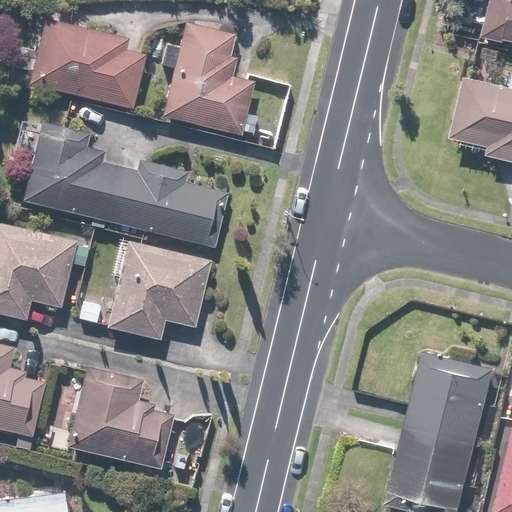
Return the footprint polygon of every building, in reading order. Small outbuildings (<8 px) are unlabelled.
[(511,0),(488,0),(480,38),(511,44),(511,0)] [(41,23),(29,86),(130,105),(139,54),(125,51),(127,39),(41,23)] [(180,23),(159,118),(240,136),(241,131),(252,134),(256,115),(245,113),(252,81),(231,76),(235,57),(226,55),(231,34),(180,23)] [(511,89),(464,78),(450,139),(489,148),(487,155),(511,160),(511,89)] [(41,121),(21,199),(210,249),(224,194),(180,183),(183,172),(136,160),(133,170),(100,162),(103,151),(84,145),(87,133),(41,121)] [(72,239),(0,225),(0,316),(23,321),(27,301),(59,307),(72,239)] [(206,258),(123,242),(106,329),(158,339),(161,321),(192,327),(206,258)] [(10,348),(0,345),(0,429),(28,436),(40,383),(22,378),(24,372),(6,367),(10,348)] [(454,511),(492,368),(422,350),(383,502),(403,507),(401,511),(454,511)] [(71,361),(50,441),(156,468),(171,410),(136,401),(141,379),(71,361)] [(511,511),(511,415),(490,511),(511,511)] [(0,511),(71,511),(69,489),(0,497),(0,511)]
